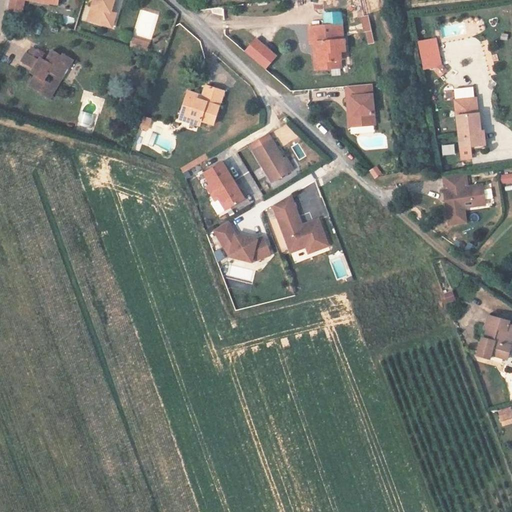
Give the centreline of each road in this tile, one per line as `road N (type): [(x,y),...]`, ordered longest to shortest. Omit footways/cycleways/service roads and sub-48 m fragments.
road 1 (residential): [(386,202),(170,0)]
road 2 (track): [(511,299),(386,202)]
